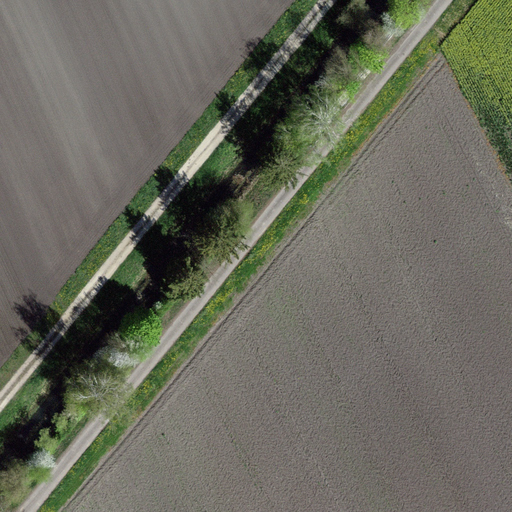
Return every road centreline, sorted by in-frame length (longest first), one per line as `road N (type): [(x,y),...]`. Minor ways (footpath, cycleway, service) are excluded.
road 1 (track): [(476,0),(53,511)]
road 2 (track): [(318,0),(0,393)]
